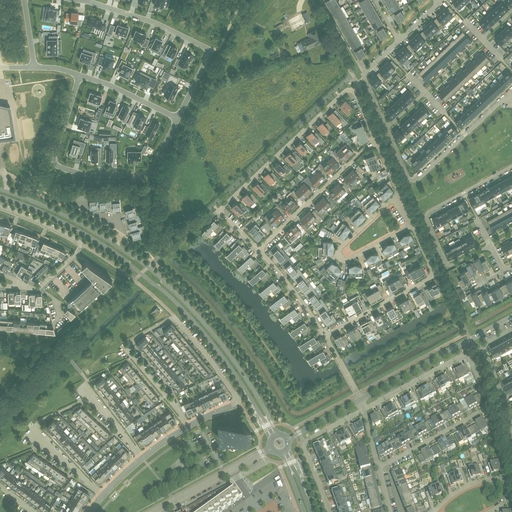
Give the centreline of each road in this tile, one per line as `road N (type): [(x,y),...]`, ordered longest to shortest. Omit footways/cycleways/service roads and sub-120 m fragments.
road 1 (tertiary): [(0,196),(85,234),(160,288),(217,349),(273,436)]
road 2 (tertiary): [(277,434),(227,353),(160,277),(88,228),(7,192)]
road 3 (residential): [(259,249),(220,211),(340,96),(353,91),(376,142)]
road 4 (residential): [(177,118),(207,49),(75,0)]
road 5 (residential): [(511,166),(425,215),(447,265),(491,245)]
road 6 (residential): [(386,128),(407,178),(415,180),(511,90)]
road 7 (residential): [(151,173),(84,174),(54,163),(79,75)]
road 8 (residential): [(378,468),(489,407),(461,355)]
road 9 (residential): [(324,335),(435,276),(410,226)]
road 10 (residential): [(102,495),(25,434),(93,396)]
road 11 (residential): [(410,226),(346,260),(338,254),(396,194)]
road 12 (residential): [(188,425),(239,402),(174,317)]
road 13 (residential): [(259,249),(376,142)]
road 14 (residential): [(188,425),(127,350),(174,317)]
road 15 (residential): [(0,206),(81,243),(39,288)]
road 16 (residential): [(328,511),(302,442),(363,409)]
road 17 (unclassified): [(360,400),(469,339)]
road 18 (residential): [(156,511),(263,453)]
